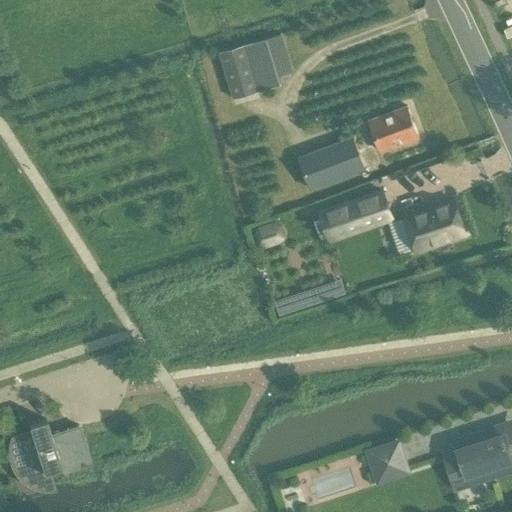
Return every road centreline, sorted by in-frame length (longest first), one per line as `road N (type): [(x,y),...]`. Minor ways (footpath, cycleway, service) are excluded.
road 1 (residential): [(43,383),(107,365),(120,396),(101,413),(73,409),(54,390)]
road 2 (tertiary): [(511,137),(448,0)]
